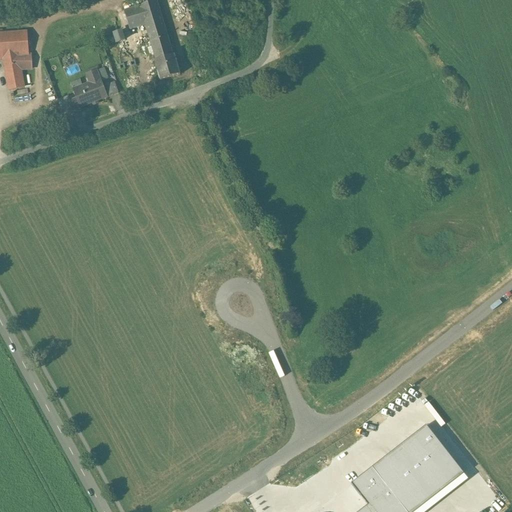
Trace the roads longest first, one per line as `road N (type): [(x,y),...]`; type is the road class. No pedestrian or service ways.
road 1 (unclassified): [(271,0),(264,55),(241,74),(0,162)]
road 2 (unknown): [(296,498),(419,423),(438,430),(465,466),(464,491),(449,511)]
road 3 (residential): [(310,437),(511,288)]
road 4 (tertiary): [(0,318),(105,511)]
road 5 (residential): [(196,511),(310,437)]
